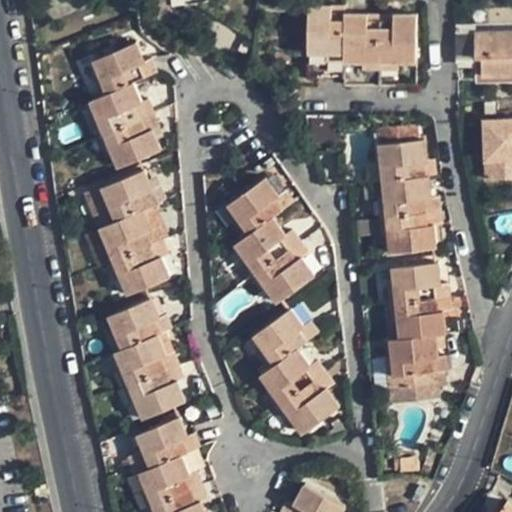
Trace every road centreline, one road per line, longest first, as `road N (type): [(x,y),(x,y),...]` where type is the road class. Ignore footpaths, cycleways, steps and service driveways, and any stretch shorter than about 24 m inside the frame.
road 1 (unclassified): [(79,511),(0,82)]
road 2 (residential): [(436,511),(470,448),(511,328)]
